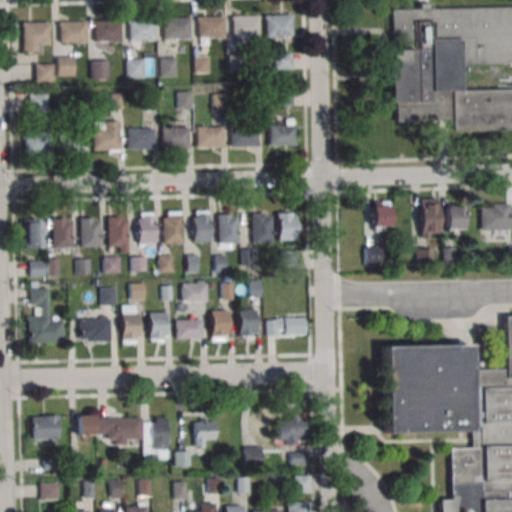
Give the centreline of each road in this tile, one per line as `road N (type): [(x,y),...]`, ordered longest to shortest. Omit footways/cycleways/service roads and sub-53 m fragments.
road 1 (residential): [(325,453),(317,0)]
road 2 (residential): [(0,377),(323,370)]
road 3 (residential): [(0,185),(319,179)]
road 4 (residential): [(319,179),(511,174)]
road 5 (residential): [(6,511),(0,330)]
